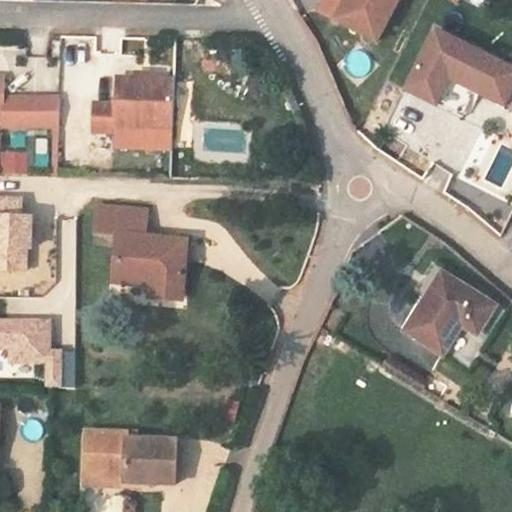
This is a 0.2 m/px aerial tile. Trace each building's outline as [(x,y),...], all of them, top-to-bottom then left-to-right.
[(345,0),(334,22),(375,43),(397,0),(345,0)] [(511,92),(511,67),(436,31),(407,91),(464,118),(477,91),(506,105),(511,92)] [(0,113),(4,114),(3,129),(61,130),(61,100),(5,99),(5,79),(0,78),(0,113)] [(94,104),(93,132),(117,133),(117,128),(143,129),(172,130),(173,80),(155,80),(135,79),(117,79),(116,105),(94,104)] [(117,128),(117,133),(116,148),(142,148),(143,129),(117,128)] [(143,129),(142,148),(171,149),(172,130),(143,129)] [(511,146),(499,141),(482,179),(504,188),(511,168),(511,146)] [(442,192),(452,173),(435,165),(426,184),(442,192)] [(20,199),(0,198),(0,270),(25,272),(26,247),(29,247),(30,216),(20,216),(20,199)] [(186,258),(187,242),(145,237),(147,212),(100,208),(98,233),(119,235),(115,281),(149,285),(163,286),(162,299),(182,301),(186,258)] [(466,320),(481,330),(495,306),(444,275),(408,331),(445,354),(462,327),(466,320)] [(163,286),(149,285),(148,298),(162,299),(163,286)] [(0,348),(11,349),(11,360),(47,360),(47,386),(61,386),(61,350),(48,350),(48,320),(0,320),(0,348)] [(466,320),(462,327),(477,336),(481,330),(466,320)] [(87,432),(85,471),(106,473),(106,482),(178,486),(178,441),(128,440),(129,434),(87,432)] [(106,473),(85,471),(84,481),(106,482),(106,473)]
